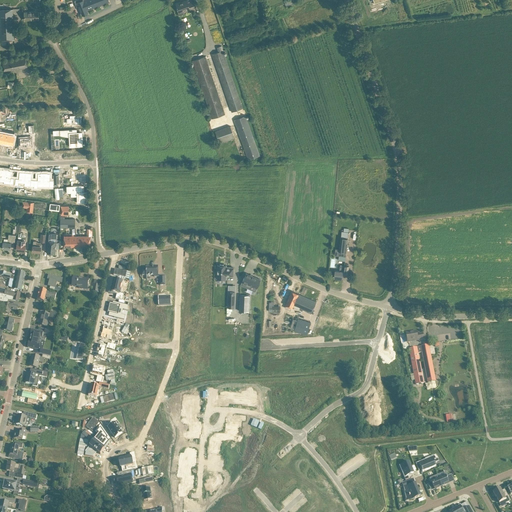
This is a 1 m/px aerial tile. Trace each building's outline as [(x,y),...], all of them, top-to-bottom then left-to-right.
[(59,0),(60,4),(58,4),(59,10),(66,8),(65,3),(72,1),(72,0),(59,0)] [(95,7),(91,0),(81,0),(81,1),(79,2),(78,0),(76,0),(75,1),(77,6),(79,6),(82,15),(88,13),(87,10),(95,7)] [(188,3),(186,0),(176,4),(177,6),(177,7),(179,13),(187,10),(187,11),(196,7),(196,6),(194,1),(188,3)] [(380,0),(381,0),(373,3),(376,16),(393,12),(389,0),(380,0)] [(13,8),(0,9),(0,39),(14,39),(13,8)] [(25,20),(38,19),(38,11),(25,12),(25,20)] [(225,54),(224,52),(226,52),(225,49),(223,50),(222,45),(218,47),(219,51),(212,54),(231,112),(243,108),(226,59),(228,58),(226,54),(225,54)] [(5,71),(27,67),(25,56),(3,61),(5,71)] [(209,119),(225,114),(205,56),(192,60),(210,113),(207,114),(209,119)] [(62,77),(48,77),(49,85),(62,85),(62,77)] [(20,83),(24,83),(24,87),(36,87),(36,78),(20,79),(20,83)] [(54,88),(54,95),(59,95),(59,100),(71,100),(71,92),(67,92),(67,91),(66,91),(66,88),(67,88),(54,88)] [(79,115),(55,116),(56,125),(80,124),(79,115)] [(248,159),(260,155),(246,115),(234,120),(248,159)] [(217,144),(235,138),(231,126),(213,132),(214,135),(217,144)] [(77,129),(60,130),(60,134),(60,135),(69,137),(73,137),(73,142),(72,142),(72,146),(78,146),(78,145),(82,145),(82,139),(83,139),(82,136),(82,135),(77,135),(77,132),(77,129)] [(31,137),(19,137),(20,146),(25,145),(25,147),(27,147),(27,145),(29,145),(31,145),(31,137)] [(4,181),(3,182),(13,184),(14,178),(11,177),(12,171),(9,170),(6,169),(4,181)] [(15,178),(15,184),(18,185),(19,182),(24,183),(25,172),(19,171),(19,178),(15,178)] [(24,183),(24,185),(34,186),(34,179),(31,179),(32,173),(25,172),(24,183)] [(34,186),(34,188),(38,188),(38,186),(44,186),(44,172),(40,172),(40,173),(38,173),(37,180),(34,179),(34,186)] [(44,172),(44,186),(54,186),(53,180),(50,180),(50,173),(47,173),(47,172),(44,172)] [(74,186),(61,187),(61,193),(67,192),(67,199),(80,199),(80,193),(75,192),(74,186)] [(33,213),(34,202),(28,201),(22,201),(22,207),(27,208),(27,212),(33,213)] [(50,203),(49,209),(52,210),(57,210),(59,211),(60,204),(54,203),(50,203)] [(61,206),(61,214),(69,214),(69,206),(61,206)] [(61,227),(70,227),(75,227),(75,219),(61,219),(61,227)] [(72,242),(72,236),(74,236),(74,234),(75,234),(75,228),(72,228),(72,234),(64,234),(64,247),(74,247),(74,242),(72,242)] [(335,248),(334,255),(339,256),(345,256),(346,252),(348,238),(347,238),(348,232),(343,232),(341,231),(341,237),(339,249),(335,248)] [(46,232),(46,239),(48,239),(48,240),(47,252),(50,253),(50,254),(55,254),(56,250),(55,250),(56,241),(57,241),(56,233),(52,233),(46,232)] [(15,243),(16,238),(16,235),(8,234),(8,242),(3,242),(2,248),(3,248),(3,249),(6,249),(6,248),(11,249),(11,242),(15,243)] [(25,250),(25,245),(26,239),(26,237),(18,236),(17,249),(25,250)] [(90,246),(90,236),(74,236),(72,236),(72,242),(74,242),(74,247),(90,246)] [(40,252),(41,247),(41,243),(37,242),(37,241),(33,241),(32,251),(40,252)] [(191,265),(191,273),(194,273),(193,274),(205,275),(206,266),(203,266),(203,264),(197,264),(197,265),(191,265)] [(217,265),(217,278),(226,279),(226,275),(233,276),(234,267),(226,267),(224,267),(224,265),(224,264),(220,264),(220,265),(217,265)] [(348,272),(349,266),(344,265),(344,266),(340,265),(339,271),(335,270),(334,277),(342,278),(343,271),(344,271),(344,272),(348,272)] [(158,277),(158,266),(151,266),(151,267),(146,268),(146,271),(142,271),(142,275),(146,275),(146,276),(154,276),(154,277),(158,277)] [(23,283),(25,274),(15,272),(15,276),(6,274),(7,273),(1,272),(0,277),(13,280),(13,278),(14,278),(14,279),(17,280),(17,282),(23,283)] [(62,283),(63,279),(49,275),(48,279),(50,280),(48,286),(55,288),(57,282),(62,283)] [(242,281),(242,282),(248,285),(247,287),(255,291),(260,279),(252,276),(250,280),(244,277),(242,281)] [(22,291),(23,283),(17,282),(17,280),(14,279),(14,278),(13,278),(13,280),(14,280),(12,287),(14,288),(14,290),(22,291)] [(83,279),(73,278),(73,280),(71,280),(70,286),(79,288),(87,290),(89,279),(84,279),(83,279)] [(114,280),(111,292),(112,292),(117,293),(115,299),(122,301),(124,294),(119,293),(121,287),(122,282),(114,280)] [(56,294),(45,290),(40,289),(37,300),(44,302),(45,297),(49,298),(49,299),(55,301),(56,294)] [(15,293),(5,291),(4,295),(0,294),(0,301),(3,303),(4,299),(18,302),(20,294),(15,293)] [(292,291),(285,305),(292,308),(292,307),(298,310),(299,308),(311,314),(315,304),(316,302),(292,291)] [(248,311),(249,296),(240,295),(240,311),(248,311)] [(171,297),(158,297),(158,306),(171,305),(171,297)] [(109,306),(107,313),(109,314),(115,315),(114,318),(124,320),(125,316),(122,315),(118,314),(119,309),(123,310),(128,311),(128,306),(113,302),(113,304),(111,303),(110,306),(109,306)] [(3,310),(2,313),(9,314),(10,309),(13,310),(14,311),(14,310),(16,310),(16,311),(17,306),(4,303),(4,307),(3,306),(2,307),(1,309),(2,310),(3,310)] [(325,318),(322,325),(326,326),(327,324),(331,308),(332,308),(332,307),(326,305),(323,318),(325,318)] [(331,308),(327,324),(330,325),(332,318),(334,319),(335,319),(338,310),(337,310),(332,308),(331,308)] [(334,319),(332,326),(336,327),(338,320),(340,321),(343,311),(338,309),(337,310),(338,310),(335,319),(334,319)] [(41,320),(39,326),(47,327),(49,317),(56,319),(57,314),(50,312),(50,314),(41,313),(40,320),(41,320)] [(350,312),(347,323),(349,323),(347,330),(351,331),(353,324),(355,315),(356,314),(350,312)] [(355,315),(353,324),(359,326),(361,317),(355,315)] [(359,326),(358,327),(365,328),(365,327),(367,318),(361,317),(359,326)] [(367,318),(365,327),(370,329),(373,318),(367,317),(367,318)] [(298,318),(294,331),(306,335),(310,322),(298,318)] [(14,322),(14,321),(6,319),(4,330),(12,332),(13,327),(12,327),(13,321),(14,322)] [(104,326),(103,329),(112,331),(114,323),(104,321),(103,326),(104,326)] [(101,333),(100,338),(110,340),(112,331),(103,329),(102,334),(101,333)] [(31,337),(31,338),(31,339),(41,341),(43,332),(32,330),(31,336),(32,336),(32,337),(31,337)] [(416,331),(406,333),(407,338),(407,339),(407,341),(408,345),(418,343),(418,340),(424,339),(423,339),(423,334),(417,335),(416,331)] [(52,348),(54,339),(47,338),(45,347),(52,348)] [(30,342),(28,348),(39,350),(41,341),(31,339),(30,339),(30,341),(31,341),(31,342),(30,342)] [(79,348),(77,359),(82,360),(85,345),(80,344),(79,348)] [(98,353),(97,357),(104,359),(107,349),(115,351),(116,346),(110,344),(108,344),(107,347),(99,345),(98,350),(97,349),(97,353),(98,353)] [(416,384),(422,383),(417,353),(422,352),(427,382),(435,380),(429,345),(409,349),(416,384)] [(356,348),(350,348),(350,358),(363,357),(363,351),(356,351),(356,348)] [(50,361),(51,357),(42,355),(42,358),(40,358),(32,356),(31,361),(32,361),(31,367),(29,366),(29,367),(38,368),(39,362),(43,363),(44,359),(50,361)] [(363,357),(350,358),(351,367),(357,367),(356,363),(363,363),(363,357)] [(93,372),(92,374),(93,374),(98,375),(96,382),(100,383),(103,384),(104,378),(102,377),(104,369),(94,366),(93,370),(92,372),(93,372)] [(37,387),(39,376),(47,378),(48,373),(43,372),(35,370),(34,375),(29,373),(28,377),(27,377),(26,383),(33,385),(32,386),(37,387)] [(386,380),(384,380),(385,387),(392,386),(392,389),(398,388),(396,378),(391,379),(391,378),(386,379),(386,380)] [(91,385),(88,396),(97,398),(97,394),(98,390),(100,391),(101,388),(103,388),(108,389),(109,385),(103,384),(100,383),(99,386),(91,385)] [(325,387),(329,394),(335,389),(333,387),(335,386),(334,384),(332,385),(331,383),(325,387)] [(319,391),(324,398),(329,394),(325,387),(322,384),(320,386),(322,388),(319,391)] [(315,392),(311,395),(317,402),(323,397),(316,388),(314,390),(315,392)] [(393,392),(386,393),(387,399),(399,397),(398,388),(392,389),(393,392)] [(24,390),(23,395),(27,397),(26,401),(32,403),(34,394),(38,395),(39,396),(40,396),(40,393),(39,393),(40,391),(32,389),(31,392),(24,390)] [(309,396),(306,398),(311,406),(317,402),(311,395),(309,392),(307,393),(309,396)] [(183,402),(183,406),(186,406),(193,407),(193,406),(194,403),(198,403),(199,398),(198,398),(198,393),(193,395),(193,397),(186,397),(186,402),(183,402)] [(296,406),(302,412),(310,405),(302,396),(300,398),(303,401),(296,406)] [(399,397),(387,399),(388,405),(388,406),(395,405),(395,407),(401,406),(399,397)] [(370,401),(369,401),(371,413),(381,412),(380,406),(376,407),(375,400),(370,401)] [(365,408),(361,409),(362,415),(371,413),(369,401),(370,401),(363,402),(365,408)] [(296,417),(302,412),(296,406),(294,403),(292,404),(294,407),(290,410),(296,417)] [(183,411),(183,415),(193,416),(193,412),(198,412),(198,407),(193,406),(193,407),(186,406),(186,411),(183,411)] [(396,410),(389,411),(390,417),(402,415),(401,406),(395,407),(396,410)] [(16,420),(15,424),(25,426),(25,425),(28,426),(30,418),(36,420),(37,415),(29,414),(28,418),(26,417),(18,415),(17,420),(16,420)] [(334,415),(330,419),(336,426),(342,421),(341,420),(342,420),(337,414),(334,416),(334,415)] [(229,424),(229,425),(236,425),(239,425),(240,420),(243,420),(244,416),(233,415),(233,419),(229,419),(229,424)] [(390,417),(389,417),(390,423),(397,422),(398,425),(404,424),(402,415),(390,417)] [(187,419),(186,423),(192,423),(191,428),(201,429),(201,423),(197,423),(197,419),(187,419)] [(114,422),(107,427),(114,436),(115,438),(122,433),(120,429),(121,428),(119,424),(119,425),(117,426),(114,422)] [(227,424),(226,430),(229,430),(229,433),(236,434),(236,431),(236,430),(236,425),(229,425),(229,424),(227,424)] [(98,435),(94,440),(105,448),(109,442),(108,441),(106,440),(108,437),(106,435),(107,434),(100,425),(100,426),(98,429),(99,430),(97,433),(99,434),(98,435)] [(321,425),(314,432),(316,434),(314,435),(319,441),(325,436),(320,430),(323,428),(321,425)] [(189,433),(189,437),(194,438),(200,438),(200,434),(201,434),(201,429),(191,428),(190,428),(189,433)] [(14,434),(14,439),(22,440),(22,437),(25,437),(26,431),(18,430),(17,433),(16,432),(15,434),(14,434)] [(210,438),(210,444),(220,444),(220,439),(225,440),(225,435),(215,434),(215,438),(210,438)] [(272,441),(276,446),(281,441),(275,434),(274,436),(276,438),(272,441)] [(325,436),(319,441),(325,447),(328,445),(330,448),(337,443),(334,438),(330,441),(325,436)] [(268,452),(276,446),(272,441),(270,439),(267,441),(269,443),(265,447),(268,452)] [(86,452),(85,456),(91,457),(92,454),(93,452),(95,450),(97,452),(100,454),(105,448),(94,440),(90,445),(90,446),(85,452),(86,452)] [(13,459),(18,460),(22,461),(24,453),(18,452),(19,447),(22,448),(23,444),(16,443),(15,447),(12,446),(10,455),(14,456),(13,459)] [(209,448),(208,453),(218,453),(218,449),(220,449),(219,449),(220,444),(210,444),(210,448),(209,448)] [(349,447),(345,450),(350,457),(355,454),(349,447)] [(345,450),(341,452),(347,460),(350,457),(345,450)] [(182,455),(181,460),(187,460),(192,460),(192,457),(197,457),(197,451),(187,451),(187,456),(183,456),(182,455)] [(341,452),(337,455),(343,462),(347,460),(341,452)] [(125,459),(119,460),(120,467),(121,467),(126,466),(127,471),(130,470),(137,469),(136,462),(133,462),(132,463),(131,457),(132,457),(135,456),(134,453),(130,454),(130,455),(125,456),(125,459)] [(296,455),(292,459),(297,465),(304,458),(301,455),(299,456),(296,455)] [(337,455),(334,458),(340,465),(343,462),(337,455)] [(304,458),(298,465),(304,470),(309,465),(307,462),(308,461),(304,458)] [(363,470),(361,471),(368,481),(377,475),(375,470),(376,470),(374,460),(373,458),(364,464),(366,466),(363,468),(363,470)] [(422,469),(424,468),(425,471),(436,466),(435,463),(437,463),(435,459),(432,460),(431,458),(425,460),(425,459),(416,463),(419,471),(419,470),(422,469)] [(181,465),(181,469),(191,470),(191,466),(196,466),(196,460),(192,460),(187,460),(186,465),(181,465)] [(411,472),(412,471),(412,472),(413,471),(409,462),(403,464),(403,465),(400,466),(402,471),(402,472),(405,480),(413,477),(412,477),(411,474),(411,472)] [(8,463),(7,471),(16,473),(15,478),(23,479),(26,480),(26,477),(23,476),(23,475),(22,474),(19,474),(20,465),(8,463)] [(309,466),(305,470),(311,477),(318,472),(315,469),(313,470),(309,466)] [(118,477),(116,477),(118,486),(133,483),(130,470),(127,471),(123,472),(124,476),(118,477)] [(180,472),(179,477),(185,477),(184,481),(184,482),(194,482),(194,477),(190,476),(190,473),(180,472)] [(318,472),(311,478),(317,485),(321,482),(318,477),(320,475),(318,472)] [(452,477),(451,475),(446,477),(445,476),(441,477),(440,474),(437,476),(442,487),(449,484),(447,479),(452,477)] [(217,475),(211,477),(212,479),(215,487),(220,485),(219,482),(222,481),(220,475),(217,476),(217,475)] [(442,487),(437,476),(434,477),(435,480),(431,481),(431,483),(428,484),(429,486),(432,485),(434,489),(442,487)] [(208,483),(205,485),(208,493),(211,492),(216,490),(215,487),(212,479),(207,481),(208,483)] [(271,479),(266,485),(269,488),(275,482),(271,479)] [(17,483),(5,481),(3,490),(15,492),(16,488),(19,488),(20,484),(17,483)] [(408,481),(402,483),(403,486),(405,492),(408,491),(411,499),(421,496),(415,483),(410,485),(408,481)] [(180,486),(180,491),(191,491),(191,487),(194,488),(194,482),(184,482),(184,486),(180,486)] [(275,482),(269,488),(272,491),(278,485),(275,482)] [(321,482),(318,485),(323,492),(330,488),(328,484),(325,486),(321,482)] [(366,490),(359,493),(362,498),(372,491),(370,488),(372,487),(369,483),(364,487),(366,490)] [(278,485),(272,491),(274,494),(281,488),(278,485)] [(146,489),(142,489),(143,494),(143,496),(144,501),(148,501),(152,500),(151,494),(151,493),(150,487),(146,489)] [(281,488),(274,494),(277,497),(283,492),(281,488)] [(330,488),(323,493),(328,500),(332,498),(329,493),(332,491),(330,488)] [(504,501),(505,504),(510,501),(504,490),(501,491),(500,488),(493,492),(495,497),(496,497),(499,503),(504,501)] [(372,491),(362,498),(365,504),(372,499),(375,504),(379,500),(376,496),(375,497),(372,491)] [(283,492),(277,497),(280,500),(286,495),(283,492)] [(333,498),(329,501),(334,508),(341,504),(338,500),(335,502),(333,498)] [(1,500),(0,504),(0,511),(1,511),(0,511),(1,511),(3,508),(7,509),(12,510),(12,508),(13,503),(9,502),(6,501),(1,500)] [(19,500),(18,504),(22,505),(21,510),(25,511),(27,501),(19,500)] [(190,511),(189,511),(196,511),(199,511),(199,510),(201,510),(201,505),(196,505),(196,502),(191,502),(190,511)]
